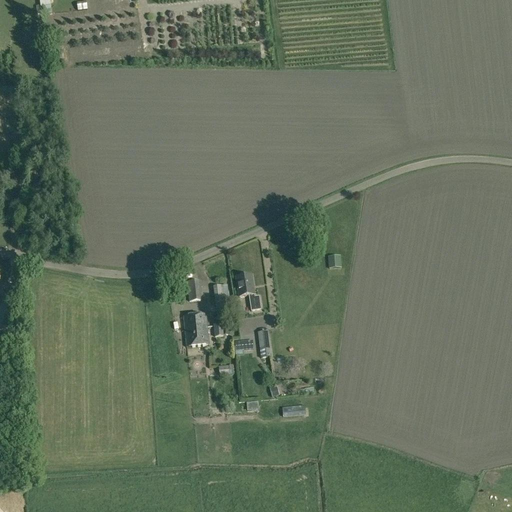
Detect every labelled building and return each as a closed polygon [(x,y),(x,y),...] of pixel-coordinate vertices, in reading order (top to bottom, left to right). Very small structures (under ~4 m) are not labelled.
[(86,2),(77,3),(78,11),(87,10),(86,2)] [(62,59),(61,47),(54,48),(56,60),(62,59)] [(0,206),(13,208),(14,198),(0,195),(0,206)] [(341,268),(341,260),(340,256),(328,258),(329,269),(341,268)] [(9,325),(13,305),(17,288),(0,284),(0,276),(2,269),(0,268),(0,290),(7,292),(4,303),(0,323),(9,325)] [(255,298),(251,276),(236,279),(239,298),(249,297),(251,312),(261,311),(259,297),(255,298)] [(201,302),(199,282),(187,282),(189,303),(201,302)] [(206,316),(184,318),(187,347),(209,346),(206,316)] [(258,334),(260,350),(270,349),(268,333),(258,334)] [(252,341),(241,342),(242,352),(253,351),(252,341)] [(230,376),(229,367),(219,368),(220,377),(230,376)] [(279,397),(276,388),(270,390),(272,399),(279,397)] [(248,412),(259,411),(258,403),(247,404),(248,412)] [(304,416),(303,407),(283,409),(283,418),(304,416)]
